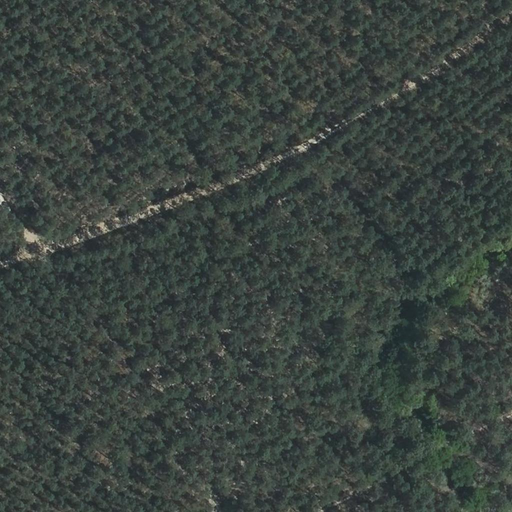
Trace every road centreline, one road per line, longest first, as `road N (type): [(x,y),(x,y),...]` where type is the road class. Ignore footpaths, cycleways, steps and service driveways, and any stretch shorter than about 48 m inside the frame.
road 1 (track): [(0,266),(350,127),(511,4)]
road 2 (track): [(511,412),(322,511)]
